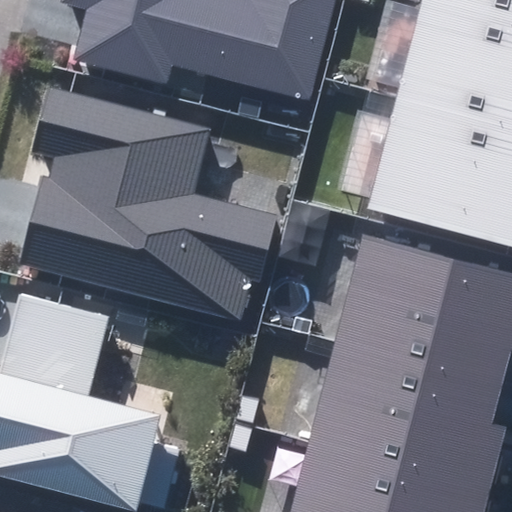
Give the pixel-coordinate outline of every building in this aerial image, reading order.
[(88,0),(77,45),(168,70),(174,51),(312,89),(336,0),(88,0)] [(511,4),(493,0),(421,0),(400,87),(511,115),(511,4)] [(23,253),(244,308),(254,268),(266,271),(284,204),(193,181),(209,119),(50,79),(35,140),(57,145),(52,164),(45,163),(34,208),(23,253)] [(511,115),(400,87),(373,190),(511,225),(511,115)] [(511,259),(362,221),(335,325),(511,369),(511,259)] [(143,489),(167,495),(182,437),(154,430),(161,401),(103,387),(92,377),(111,304),(25,282),(15,318),(6,357),(0,355),(0,460),(141,496),(143,489)] [(511,369),(335,325),(309,428),(493,475),(511,402),(511,369)] [(309,428),(287,511),(483,511),(493,475),(309,428)]
